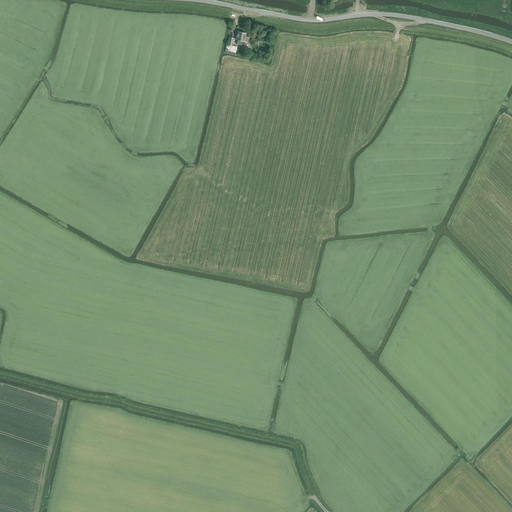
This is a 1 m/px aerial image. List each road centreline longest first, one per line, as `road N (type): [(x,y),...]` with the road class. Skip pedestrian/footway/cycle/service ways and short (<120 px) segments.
road 1 (track): [(0,372),(294,443),(327,511)]
road 2 (unclassified): [(511,41),(390,13),(311,20),(195,0)]
road 3 (track): [(432,234),(496,100)]
road 4 (track): [(289,386),(286,427),(304,434),(345,511)]
